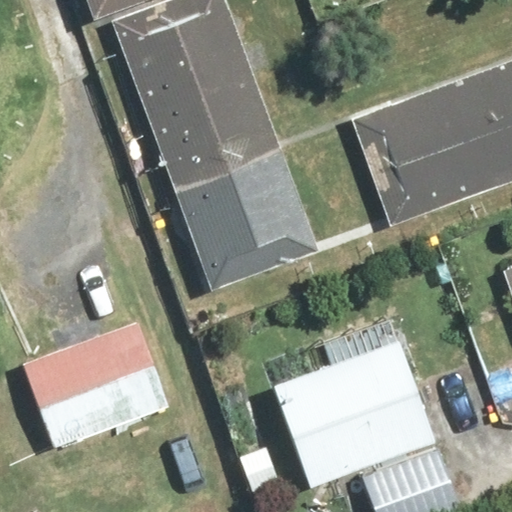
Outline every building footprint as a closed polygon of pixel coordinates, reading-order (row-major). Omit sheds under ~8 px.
[(0,0),(0,120),(81,90),(47,0),(0,0)] [(323,253),(237,0),(197,0),(122,25),(212,291),(323,253)] [(511,184),(511,56),(355,116),(397,228),(511,184)] [(511,260),(501,264),(511,292),(511,260)] [(148,316),(35,355),(71,458),(119,441),(114,429),(179,406),(148,316)] [(468,511),(402,345),(278,394),(315,489),(364,469),(381,511),(468,511)]
